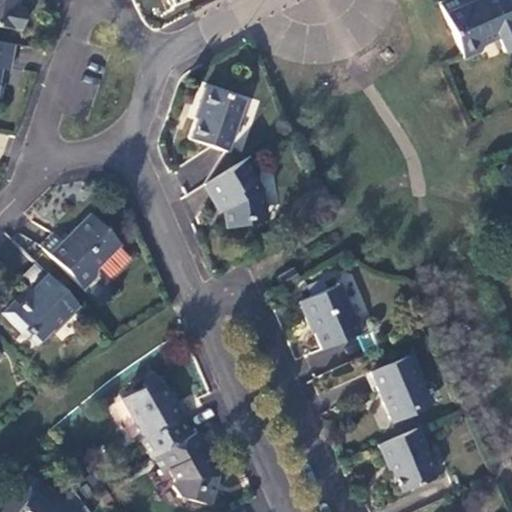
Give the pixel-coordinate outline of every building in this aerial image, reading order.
[(0,0),(0,26),(19,30),(23,9),(15,7),(16,0),(0,0)] [(457,0),(451,0),(439,5),(462,58),(479,51),(482,44),(497,38),(503,53),(511,49),(511,13),(506,0),(477,0),(461,7),(457,0)] [(13,45),(0,42),(0,100),(3,84),(0,83),(0,68),(8,70),(13,45)] [(198,108),(188,139),(226,152),(243,102),(203,88),(196,107),(198,108)] [(203,184),(213,200),(221,196),(227,228),(246,224),(252,215),(264,213),(260,188),(255,179),(257,169),(249,156),(203,184)] [(81,288),(93,276),(93,269),(118,244),(88,214),(60,242),(53,234),(40,247),(81,288)] [(276,277),(283,288),(298,279),(291,268),(276,277)] [(12,301),(1,313),(21,333),(26,329),(38,341),(76,304),(47,276),(17,306),(12,301)] [(297,303),(304,319),(306,318),(320,350),(359,333),(338,285),(297,303)] [(368,373),(390,423),(413,413),(411,409),(427,402),(416,377),(419,376),(409,355),(368,373)] [(139,439),(150,458),(153,456),(189,435),(152,371),(138,379),(144,389),(123,401),(144,436),(139,439)] [(376,445),(385,466),(388,465),(400,492),(433,478),(421,450),(424,449),(415,428),(376,445)] [(153,456),(162,473),(168,470),(173,480),(172,487),(177,497),(208,505),(216,476),(201,450),(206,448),(196,431),(189,435),(153,456)] [(6,504),(0,511),(87,511),(70,488),(62,501),(29,478),(10,506),(6,504)]
